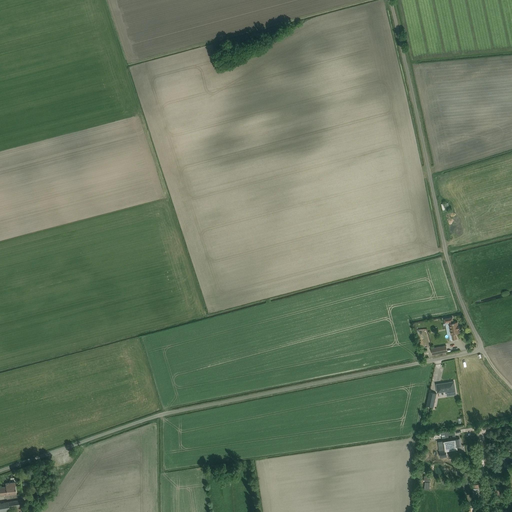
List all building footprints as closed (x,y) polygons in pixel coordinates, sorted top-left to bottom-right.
[(449,324),(447,324),(449,335),(452,334),(453,340),(457,339),(456,333),(460,333),(458,322),(454,322),(453,317),(444,319),(445,323),(449,322),(449,324)] [(446,345),(431,349),(432,355),(448,352),(446,345)] [(449,383),(441,384),(436,385),(437,392),(447,391),(448,396),(456,395),(454,381),(448,382),(449,383)] [(434,407),(436,394),(429,392),(427,405),(434,407)] [(446,450),(461,447),(459,437),(444,440),(446,450)] [(6,487),(0,487),(0,495),(0,496),(16,494),(15,482),(5,484),(6,487)] [(7,506),(0,506),(0,511),(6,511),(7,510),(24,507),(23,500),(7,503),(7,506)]
